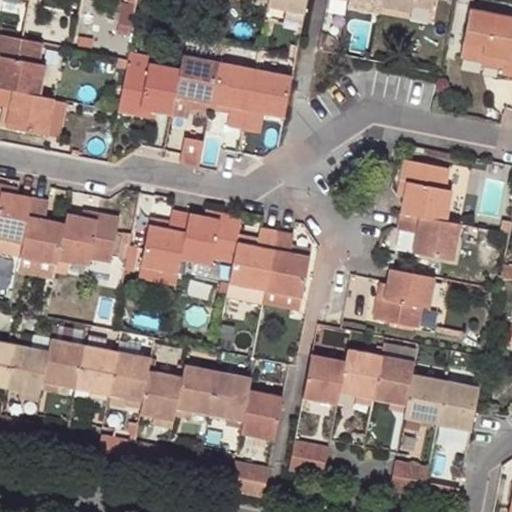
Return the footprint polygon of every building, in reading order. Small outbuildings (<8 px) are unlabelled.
[(130,0),(125,24),(131,25),(135,0),(130,0)] [(268,0),(268,5),(284,9),(304,12),(306,0),(268,0)] [(348,0),(348,7),(379,13),(380,5),(381,0),(348,0)] [(433,9),(434,0),(381,0),(380,5),(411,12),(412,5),(433,9)] [(281,23),(301,27),(304,12),(284,9),(281,23)] [(511,17),(467,9),(460,49),(502,57),(500,68),(499,73),(511,75),(511,17)] [(38,63),(42,42),(22,39),(0,34),(0,88),(38,96),(45,65),(38,63)] [(502,57),(460,49),(458,56),(481,61),(480,64),(500,68),(502,57)] [(129,54),(128,59),(118,111),(140,116),(141,109),(155,111),(171,115),(180,70),(148,64),(149,58),(129,54)] [(220,61),(183,54),(180,70),(171,115),(188,118),(190,107),(192,99),(211,102),(220,61)] [(263,54),(260,69),(286,74),(288,59),(263,54)] [(227,125),(244,128),(256,68),(220,61),(211,102),(231,106),(229,113),(227,125)] [(256,68),(244,128),(262,132),(264,119),(266,113),(284,117),(292,75),(286,74),(260,69),(256,68)] [(6,128),(46,136),(53,99),(38,96),(0,88),(0,104),(3,106),(10,107),(6,128)] [(53,99),(46,136),(59,138),(66,101),(53,99)] [(210,111),(210,109),(211,102),(192,99),(190,107),(210,111)] [(211,102),(210,109),(229,113),(231,106),(211,102)] [(3,106),(0,118),(0,126),(6,128),(10,107),(3,106)] [(141,109),(140,116),(153,119),(155,111),(141,109)] [(264,119),(283,123),(284,117),(266,113),(264,119)] [(179,164),(199,167),(204,140),(185,137),(181,154),(179,164)] [(400,181),(407,183),(404,196),(404,198),(401,211),(401,212),(446,221),(452,190),(445,189),(449,168),(404,159),(400,181)] [(400,181),(398,195),(404,196),(407,183),(400,181)] [(0,237),(24,242),(32,198),(30,198),(17,195),(2,192),(4,185),(0,184),(0,237)] [(21,257),(58,263),(59,259),(65,224),(44,220),(48,201),(33,198),(32,198),(24,242),(21,257)] [(97,220),(98,214),(84,211),(82,217),(97,220)] [(169,230),(149,226),(141,266),(178,274),(181,259),(190,214),(188,214),(173,211),(171,222),(169,230)] [(207,211),(205,217),(220,220),(222,213),(207,211)] [(413,251),(454,259),(460,224),(446,221),(401,212),(401,214),(398,228),(417,232),(413,251)] [(234,262),(237,243),(239,236),(242,217),(241,217),(222,213),(220,220),(205,217),(204,217),(191,214),(190,214),(181,259),(211,265),(212,258),(234,262)] [(67,214),(65,224),(59,259),(89,265),(91,258),(111,262),(119,218),(98,214),(97,220),(82,217),(67,214)] [(171,222),(151,218),(149,226),(169,230),(171,222)] [(237,243),(234,262),(229,284),(266,291),(277,231),(276,231),(261,228),(259,240),(258,247),(237,243)] [(291,245),(293,235),(279,232),(277,231),(266,291),(302,298),(310,258),(290,254),(291,245)] [(120,257),(127,258),(132,234),(124,232),(120,257)] [(259,240),(239,236),(237,243),(258,247),(259,240)] [(0,252),(21,257),(24,242),(0,237),(0,252)] [(312,249),(291,245),(290,254),(310,258),(312,249)] [(58,263),(21,257),(18,271),(55,278),(58,263)] [(500,280),(511,279),(511,265),(503,264),(500,280)] [(139,278),(176,285),(178,274),(141,266),(139,278)] [(385,298),(378,296),(374,318),(374,319),(418,328),(422,307),(430,308),(436,278),(390,269),(390,270),(388,281),(388,283),(388,284),(385,298)] [(388,284),(380,282),(378,296),(385,298),(388,284)] [(226,299),(263,306),(266,291),(229,284),(226,299)] [(302,298),(266,291),(263,306),(299,313),(302,298)] [(87,332),(53,326),(51,339),(84,346),(87,332)] [(84,346),(51,339),(48,352),(42,382),(57,385),(76,389),(84,346)] [(15,346),(0,342),(0,386),(7,388),(15,346)] [(40,394),(41,390),(42,382),(48,352),(15,346),(7,388),(19,391),(40,394)] [(117,352),(84,346),(76,389),(95,392),(109,395),(117,352)] [(348,349),(345,362),(340,392),(356,395),(373,398),(381,356),(348,349)] [(143,401),(149,372),(151,359),(117,352),(109,395),(128,399),(143,401)] [(303,398),(337,405),(340,392),(345,362),(312,356),(303,398)] [(390,402),(407,405),(413,376),(415,363),(381,356),(373,398),(390,402)] [(218,372),(185,366),(182,378),(176,408),(191,411),(210,415),(218,372)] [(155,417),(174,421),(175,415),(176,408),(182,378),(149,372),(143,401),(141,409),(140,414),(155,417)] [(243,421),(249,392),(252,379),(218,372),(210,415),(229,418),(243,421)] [(407,405),(405,413),(404,418),(437,425),(446,382),(413,376),(407,405)] [(57,385),(42,382),(41,390),(55,392),(57,385)] [(475,411),(479,389),(446,382),(437,425),(471,431),(475,411)] [(18,399),(38,402),(40,394),(19,391),(18,399)] [(94,400),(108,402),(109,395),(95,392),(94,400)] [(243,421),(242,429),(241,434),(275,441),(283,398),(249,392),(243,421)] [(355,403),(372,406),(373,398),(356,395),(355,403)] [(127,406),(141,409),(143,401),(128,399),(127,406)] [(389,409),(405,413),(407,405),(390,402),(389,409)] [(191,411),(176,408),(175,415),(189,419),(191,411)] [(0,430),(32,437),(34,423),(2,417),(0,424),(0,430)] [(153,425),(172,429),(174,421),(155,417),(153,425)] [(228,426),(242,429),(243,421),(229,418),(228,426)] [(129,441),(135,443),(138,424),(130,423),(128,433),(130,433),(129,441)] [(0,446),(29,452),(32,437),(0,430),(0,446)] [(132,456),(135,443),(129,441),(101,436),(98,450),(132,456)] [(328,448),(295,442),(292,455),(326,462),(328,448)] [(168,449),(135,443),(132,456),(166,463),(168,449)] [(132,456),(98,450),(95,465),(129,471),(132,456)] [(326,462),(292,455),(289,470),(323,477),(326,462)] [(129,471),(163,478),(166,463),(132,456),(129,471)] [(393,475),(426,482),(429,469),(396,462),(393,475)] [(269,469),(235,463),(233,476),(266,484),(269,469)] [(426,482),(393,475),(390,490),(423,497),(426,482)] [(266,484),(233,476),(230,491),(264,497),(266,484)] [(423,497),(458,503),(460,489),(426,482),(423,497)]
